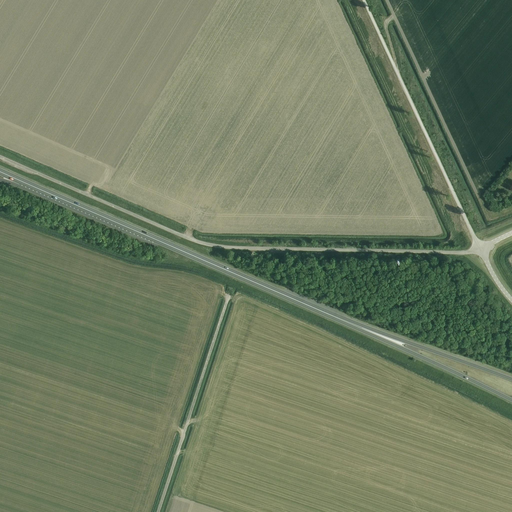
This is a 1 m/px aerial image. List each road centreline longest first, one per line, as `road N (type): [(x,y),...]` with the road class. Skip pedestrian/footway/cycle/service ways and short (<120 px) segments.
road 1 (unclassified): [(480,249),(223,247),(0,157)]
road 2 (trunk): [(20,181),(361,328)]
road 3 (unclassified): [(480,249),(365,0)]
road 4 (unclassified): [(157,511),(228,290)]
road 5 (trunk): [(361,328),(511,400)]
road 6 (trunk): [(511,380),(361,328)]
